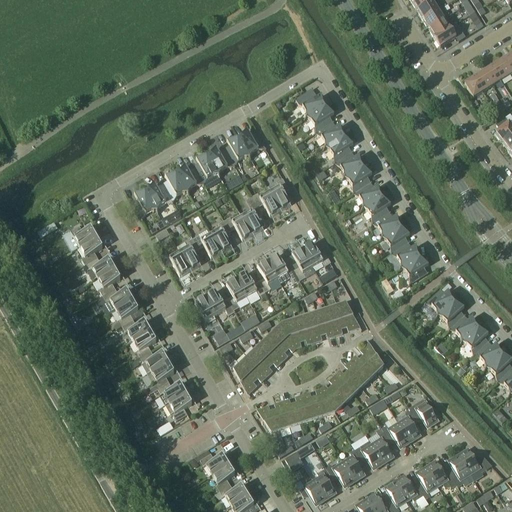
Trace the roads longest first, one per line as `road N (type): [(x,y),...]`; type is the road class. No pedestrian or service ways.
road 1 (residential): [(511,343),(447,271),(320,68),(116,182),(105,196),(108,209)]
road 2 (unclassified): [(282,0),(81,112),(0,167)]
road 3 (tertiary): [(471,204),(342,0)]
road 4 (unclassified): [(0,302),(120,511)]
road 5 (residential): [(163,305),(309,220)]
road 6 (residential): [(325,511),(460,430)]
road 7 (residential): [(511,182),(434,73)]
road 8 (residential): [(230,417),(163,305)]
